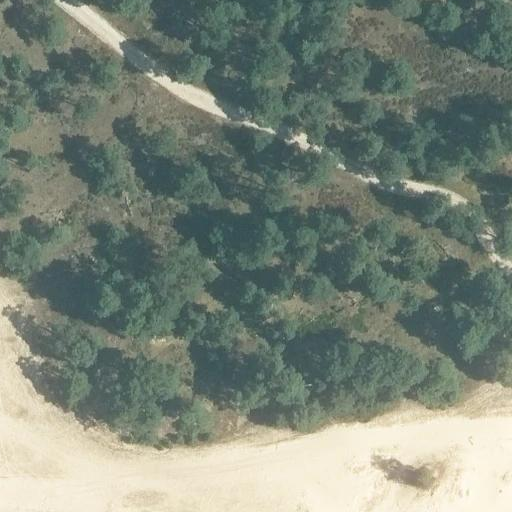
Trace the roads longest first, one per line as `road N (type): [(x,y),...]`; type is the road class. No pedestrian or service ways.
road 1 (track): [(511,275),(470,215),(445,199),(375,179),(189,91),(65,0)]
road 2 (track): [(0,487),(345,463),(511,402)]
